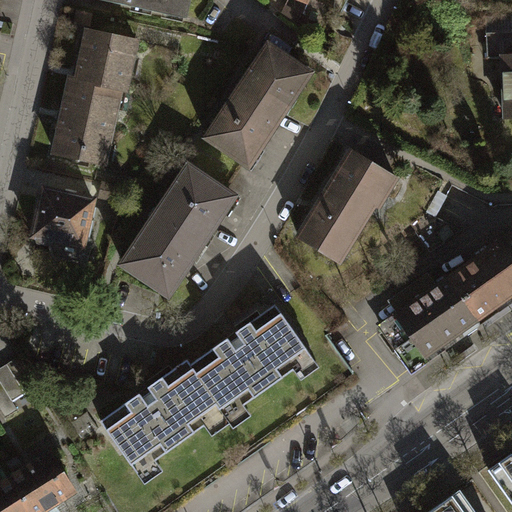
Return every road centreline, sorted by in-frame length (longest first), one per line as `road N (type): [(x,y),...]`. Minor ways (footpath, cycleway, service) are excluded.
road 1 (residential): [(0,295),(167,331),(216,305),(350,81),(387,0)]
road 2 (primary): [(326,511),(511,379)]
road 3 (residential): [(0,215),(44,0)]
